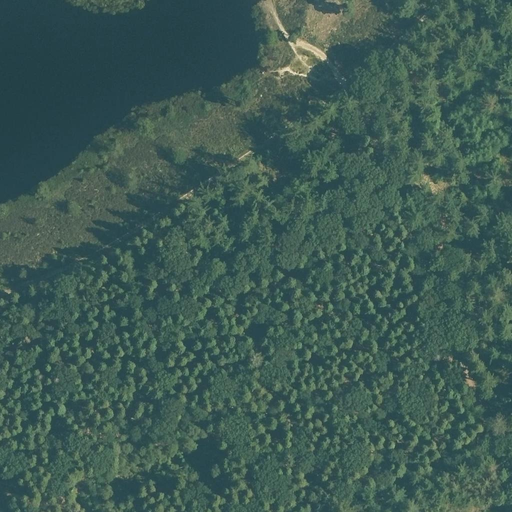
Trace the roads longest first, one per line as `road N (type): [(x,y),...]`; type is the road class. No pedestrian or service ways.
road 1 (track): [(353,90),(174,213),(73,268),(0,296)]
road 2 (track): [(466,365),(353,90)]
road 3 (track): [(443,0),(353,90)]
